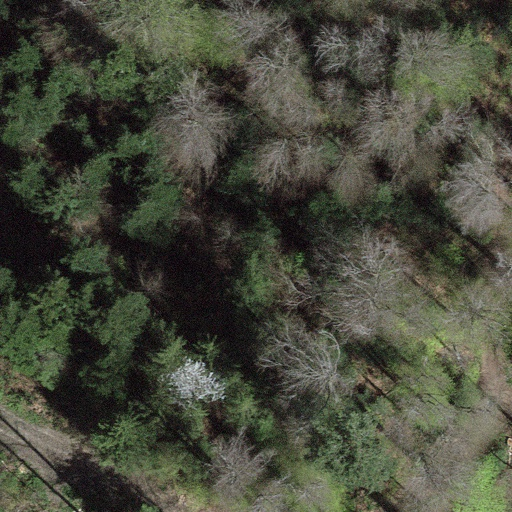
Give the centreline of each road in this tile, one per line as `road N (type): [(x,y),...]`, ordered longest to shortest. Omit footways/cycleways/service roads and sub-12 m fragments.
road 1 (track): [(393,511),(440,485),(511,132)]
road 2 (track): [(0,437),(84,487),(177,511)]
